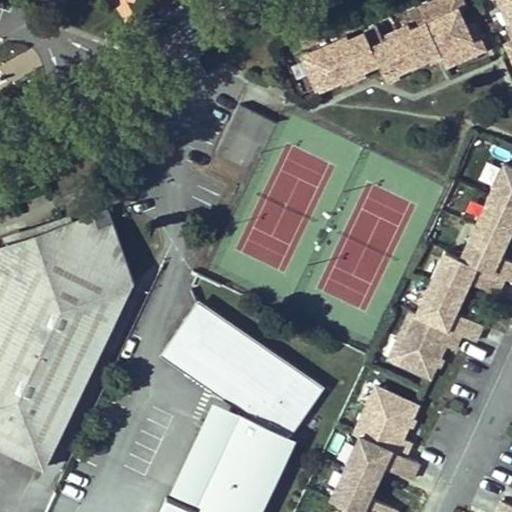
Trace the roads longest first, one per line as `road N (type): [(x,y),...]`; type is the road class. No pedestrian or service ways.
road 1 (tertiary): [(0,145),(247,0)]
road 2 (residential): [(511,356),(440,511)]
